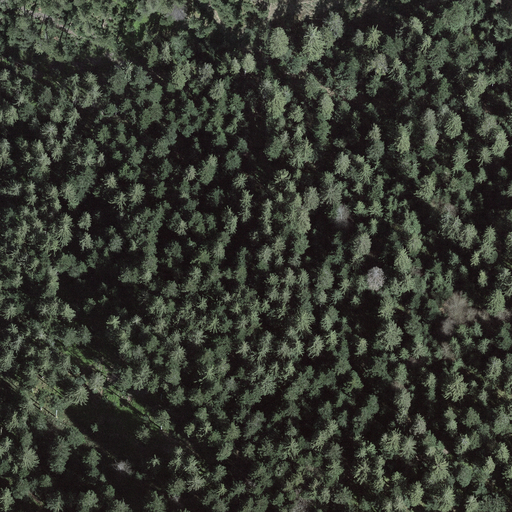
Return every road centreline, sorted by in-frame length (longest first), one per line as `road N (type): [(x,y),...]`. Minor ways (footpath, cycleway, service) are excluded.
road 1 (track): [(272,0),(258,129),(306,258),(364,335),(352,473)]
road 2 (track): [(324,511),(364,467),(511,422)]
